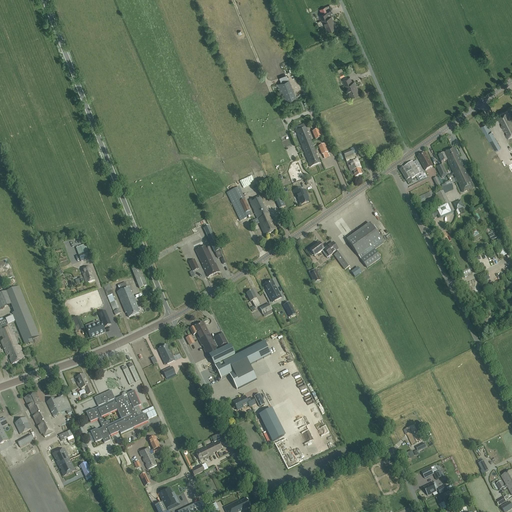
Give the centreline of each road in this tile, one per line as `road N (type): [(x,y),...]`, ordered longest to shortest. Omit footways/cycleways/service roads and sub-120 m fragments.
road 1 (unclassified): [(171,318),(43,0)]
road 2 (unclassified): [(511,413),(391,166)]
road 3 (tertiary): [(171,318),(391,166)]
road 4 (unclassified): [(264,510),(171,318)]
road 5 (unclassified): [(422,511),(391,452),(264,510)]
road 6 (tertiary): [(0,387),(171,318)]
road 7 (unclassified): [(408,155),(340,0)]
road 8 (track): [(233,0),(282,120)]
road 9 (tertiary): [(408,155),(511,80)]
